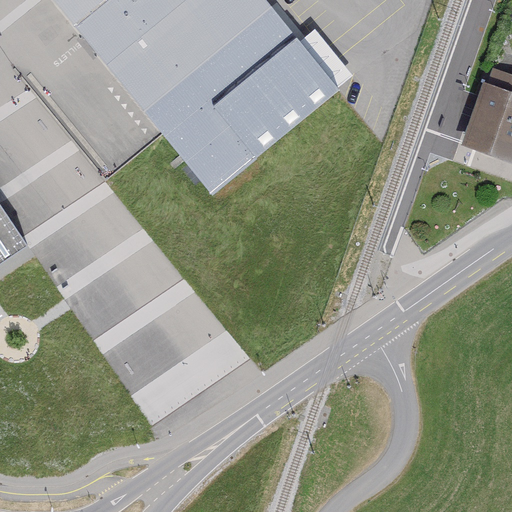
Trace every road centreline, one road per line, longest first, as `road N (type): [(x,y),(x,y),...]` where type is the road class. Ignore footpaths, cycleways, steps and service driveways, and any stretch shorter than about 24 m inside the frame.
road 1 (tertiary): [(228,435),(511,239)]
road 2 (tertiary): [(228,435),(97,511)]
